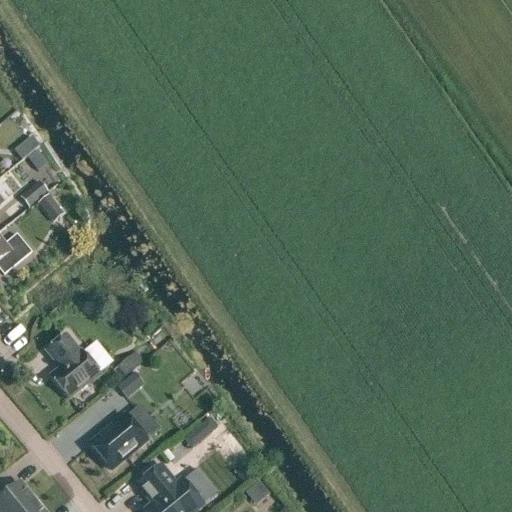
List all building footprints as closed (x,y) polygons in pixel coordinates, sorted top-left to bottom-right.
[(31,139),(14,153),(22,162),(39,149),(31,139)] [(20,200),(29,210),(49,193),(40,183),(20,200)] [(49,198),(38,207),(53,225),(64,216),(49,198)] [(0,272),(4,277),(31,254),(16,236),(4,246),(0,240),(0,272)] [(59,370),(49,378),(68,401),(87,385),(88,387),(100,377),(80,353),(79,353),(66,336),(45,353),(59,370)] [(113,373),(121,383),(143,363),(135,353),(113,373)] [(156,380),(144,365),(106,395),(119,411),(156,380)] [(146,443),(126,419),(90,448),(110,472),(146,443)] [(216,431),(208,421),(198,429),(204,436),(209,437),(216,431)] [(176,488),(160,468),(137,487),(153,507),(146,511),(196,511),(202,507),(182,483),(176,488)] [(258,481),(243,493),(257,510),(271,498),(258,481)] [(23,511),(35,502),(19,483),(0,499),(0,511),(23,511)] [(43,511),(35,502),(23,511),(43,511)]
